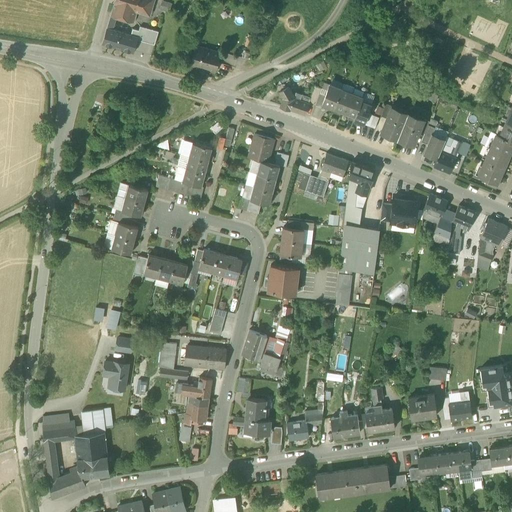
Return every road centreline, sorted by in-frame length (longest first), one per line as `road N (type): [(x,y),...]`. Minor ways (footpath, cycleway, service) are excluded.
road 1 (unclassified): [(44,511),(31,406),(67,103),(86,67)]
road 2 (residential): [(174,211),(242,230),(259,247),(211,472)]
road 3 (secondary): [(213,96),(511,214)]
road 4 (residential): [(511,426),(211,472)]
road 5 (residential): [(211,472),(106,486),(48,511)]
road 6 (residential): [(213,96),(328,26),(341,0)]
road 7 (secondary): [(86,67),(213,96)]
